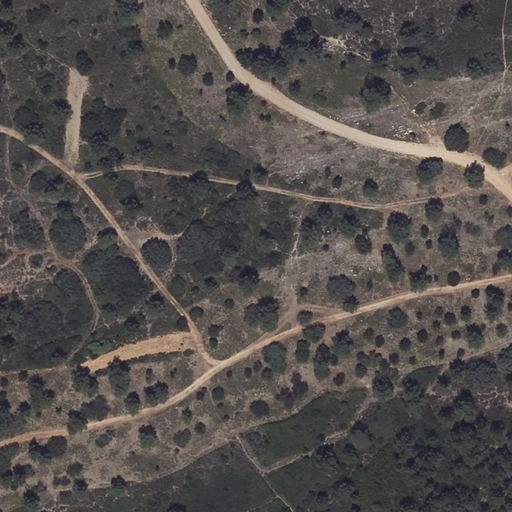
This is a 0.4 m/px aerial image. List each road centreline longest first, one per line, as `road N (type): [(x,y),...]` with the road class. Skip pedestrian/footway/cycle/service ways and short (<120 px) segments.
road 1 (track): [(0,443),(166,403),(292,330),(511,275)]
road 2 (track): [(511,193),(483,167),(450,153),(374,143),(300,115),(234,68),(188,0)]
road 3 (track): [(47,153),(25,178),(46,256),(76,269),(91,301),(116,319),(161,285),(173,256),(160,232),(126,239)]
road 4 (track): [(221,365),(205,358),(183,311),(79,180),(0,127)]
road 5 (track): [(79,180),(123,164),(375,208)]
